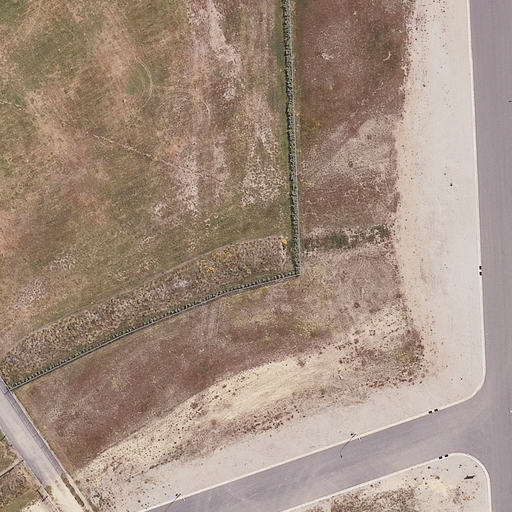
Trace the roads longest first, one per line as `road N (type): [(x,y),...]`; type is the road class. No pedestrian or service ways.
road 1 (residential): [(508,409),(492,0)]
road 2 (residential): [(212,511),(508,409)]
